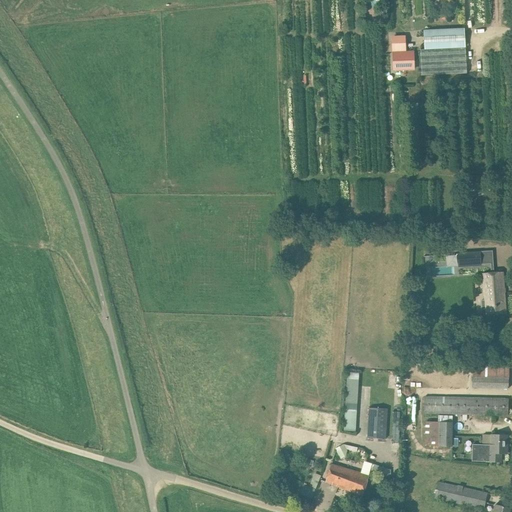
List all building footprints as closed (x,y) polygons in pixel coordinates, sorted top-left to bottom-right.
[(424,30),(425,49),(421,50),(422,76),(468,73),(465,28),(424,30)] [(391,52),(392,72),(415,71),(414,51),(391,52)] [(490,196),(490,183),(466,184),(466,196),(490,196)] [(491,264),(491,274),(494,274),(493,251),(458,253),(459,266),(491,264)] [(438,255),(424,256),(425,276),(457,275),(457,256),(438,257),(438,255)] [(502,273),(494,274),(491,274),(484,274),(486,300),(481,300),(481,315),(504,314),(502,273)] [(412,322),(411,349),(422,349),(422,322),(412,322)] [(473,363),(472,377),(472,388),(509,389),(509,378),(510,364),(473,363)] [(346,380),(343,432),(355,433),(358,381),(346,380)] [(424,396),(424,414),(508,416),(509,398),(424,396)] [(386,439),(388,409),(369,408),(367,438),(386,439)] [(425,422),(425,446),(452,446),(452,422),(425,422)] [(508,436),(491,435),(490,444),(486,444),(485,461),(500,462),(501,454),(507,455),(508,436)] [(344,444),(335,449),(338,455),(347,451),(344,444)] [(450,454),(416,449),(415,457),(449,462),(450,454)] [(363,496),(369,476),(332,464),(326,483),(363,496)] [(306,496),(312,498),(321,476),(315,473),(306,496)] [(439,482),(435,499),(484,510),(488,493),(439,482)]
